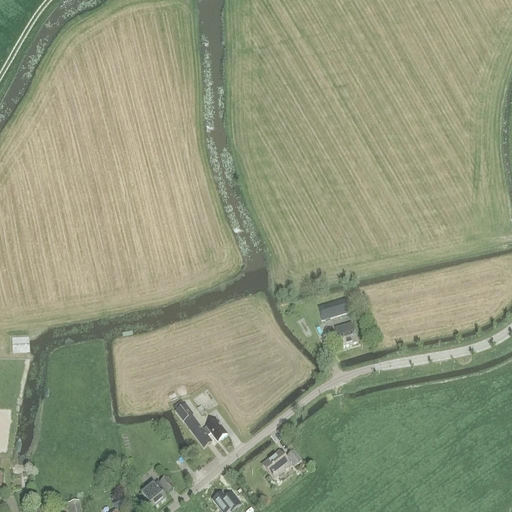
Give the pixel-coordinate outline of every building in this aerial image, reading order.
[(345,300),(349,311),(360,308),(356,297),(345,300)] [(349,314),(349,311),(345,300),(345,299),(318,308),(322,322),(349,314)] [(340,349),(358,344),(354,332),(352,324),(334,329),(340,349)] [(185,404),(184,405),(175,411),(175,412),(183,423),(192,416),(193,415),(185,404)] [(203,430),(197,424),(189,430),(203,449),(212,443),(207,436),(210,434),(217,443),(227,435),(216,420),(203,430)] [(294,467),(301,462),(293,452),(287,457),(288,459),(286,461),(279,453),(262,467),(272,480),(290,466),(289,465),(291,463),(294,467)] [(167,494),(174,488),(166,478),(159,483),(158,481),(153,485),(141,495),(146,500),(145,501),(152,510),(166,499),(163,495),(166,492),(167,494)] [(239,506),(241,505),(230,491),(224,497),(222,494),(212,502),(220,511),(224,511),(232,507),(233,508),(238,504),(239,506)] [(122,496),(117,499),(121,506),(126,504),(122,496)] [(81,511),(79,501),(67,504),(68,511),(81,511)]
